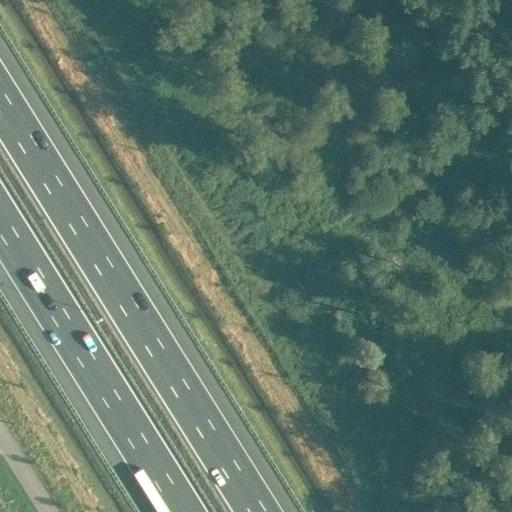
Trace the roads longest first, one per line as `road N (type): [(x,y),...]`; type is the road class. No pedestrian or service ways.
road 1 (motorway): [(258,511),(0,97)]
road 2 (motorway): [(0,205),(189,511)]
road 3 (track): [(511,146),(290,276)]
